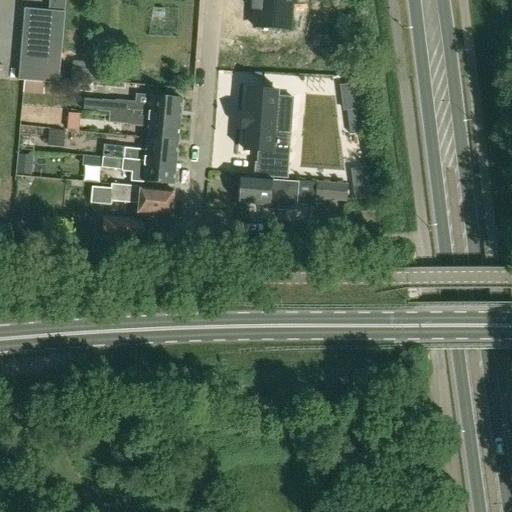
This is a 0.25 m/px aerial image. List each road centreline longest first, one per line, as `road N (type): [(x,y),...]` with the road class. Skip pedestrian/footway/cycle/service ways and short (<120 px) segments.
road 1 (secondary): [(508,511),(442,0)]
road 2 (secondary): [(414,0),(479,511)]
road 3 (primary): [(0,339),(412,326)]
road 4 (residential): [(195,237),(211,0)]
